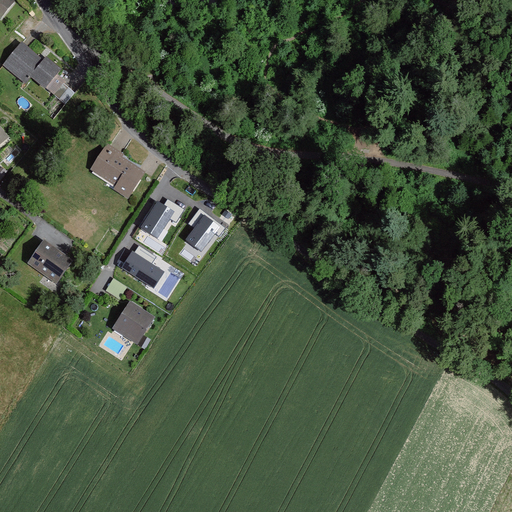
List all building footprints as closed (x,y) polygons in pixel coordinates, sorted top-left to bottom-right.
[(0,0),(0,14),(12,0),(0,0)] [(3,65),(25,83),(30,77),(46,89),(62,69),(46,57),(44,60),(22,42),(3,65)] [(0,127),(0,144),(8,138),(0,127)] [(114,190),(129,199),(145,174),(121,158),(124,154),(107,144),(90,170),(116,186),(114,190)] [(202,218),(172,200),(159,220),(189,239),(202,218)] [(73,260),(43,241),(28,263),(57,283),(73,260)] [(124,269),(155,289),(167,270),(135,250),(124,269)] [(119,298),(127,286),(114,279),(107,291),(119,298)] [(161,313),(129,294),(113,321),(145,340),(161,313)]
